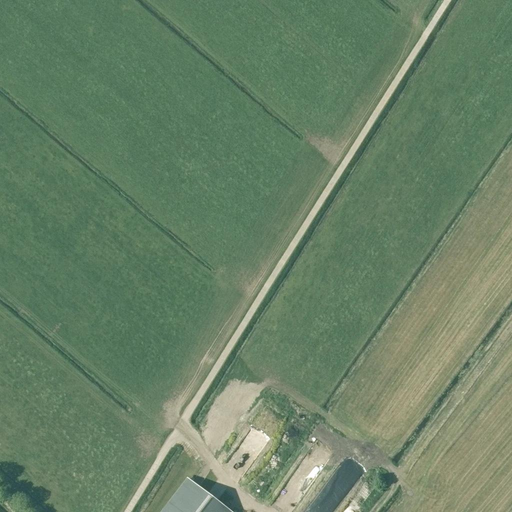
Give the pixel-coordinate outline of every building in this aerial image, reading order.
[(271,469),(261,463),(246,487),(257,493),(271,469)] [(343,468),(315,503),(324,510),(351,475),(343,468)] [(231,511),(187,478),(160,511),(231,511)] [(352,511),(368,489),(358,483),(339,511),(352,511)] [(284,489),(277,500),(284,505),(291,494),(284,489)] [(303,502),(310,494),(305,489),(298,497),(303,502)]
